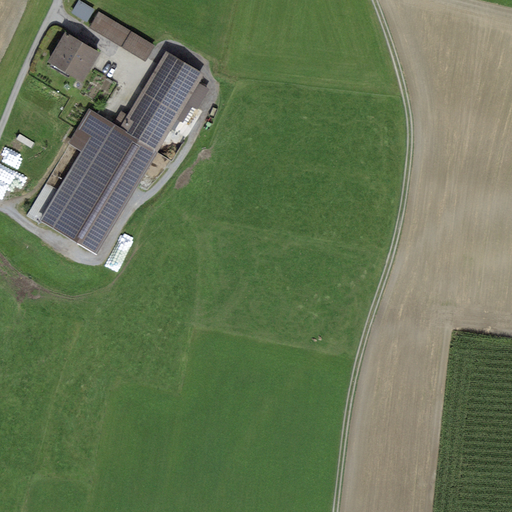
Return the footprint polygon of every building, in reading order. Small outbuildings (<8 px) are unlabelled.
[(81,1),(72,15),(87,24),(95,10),(81,1)] [(99,13),(89,29),(146,63),(156,47),(99,13)] [(100,53),(67,34),(49,65),(82,84),(100,53)] [(95,251),(205,72),(169,50),(121,127),(89,108),(67,143),(80,151),(40,217),(95,251)] [(8,164),(23,170),(30,156),(15,149),(8,164)]
